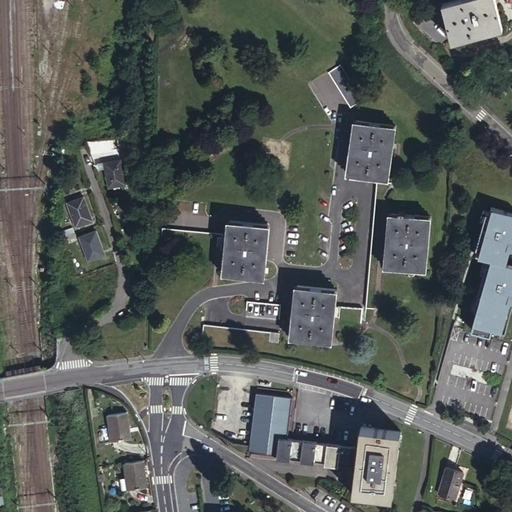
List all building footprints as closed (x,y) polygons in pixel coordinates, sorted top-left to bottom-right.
[(454,0),(443,3),(453,40),(503,28),(496,0),(454,0)] [(339,66),(329,73),(351,106),(361,100),(339,66)] [(346,173),(377,175),(389,176),(393,123),(350,119),(346,173)] [(113,147),(97,153),(109,187),(125,181),(113,147)] [(389,176),(377,175),(367,307),(379,308),(383,260),(387,208),(389,176)] [(85,199),(70,204),(77,225),(93,220),(85,199)] [(511,217),(491,213),(482,257),(511,264),(511,259),(511,217)] [(389,218),(385,269),(429,273),(433,221),(389,218)] [(228,222),(227,233),(226,248),(224,274),(266,277),(270,224),(228,222)] [(63,229),(65,235),(75,231),(73,226),(63,229)] [(226,248),(227,233),(158,230),(157,245),(226,248)] [(96,231),(81,236),(88,259),(104,253),(96,231)] [(511,265),(489,261),(474,329),(505,336),(511,303),(511,265)] [(72,277),(84,274),(81,263),(70,266),(72,277)] [(333,315),(334,302),(335,284),(294,282),(290,336),(332,339),(333,315)] [(127,309),(133,314),(142,304),(136,299),(127,309)] [(248,300),(247,314),(280,316),(281,302),(248,300)] [(363,303),(334,302),(333,315),(362,317),(363,303)] [(202,324),(201,339),(268,343),(269,337),(276,338),(276,329),(202,324)] [(278,436),(288,438),(294,395),(255,391),(249,445),(248,452),(276,455),(278,436)] [(110,434),(110,435),(128,434),(126,405),(109,406),(110,422),(103,422),(104,435),(110,434)] [(364,428),(362,446),(360,471),(357,498),(396,503),(404,433),(364,428)] [(360,471),(362,446),(288,438),(278,436),(276,455),(276,460),(360,471)] [(140,457),(121,459),(124,488),(143,486),(140,457)] [(449,465),(440,492),(458,497),(466,470),(449,465)]
